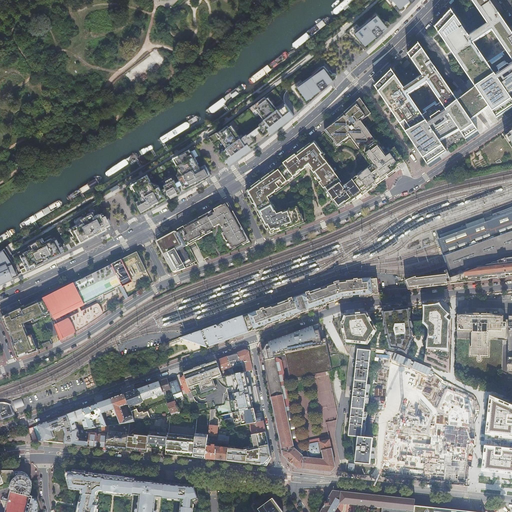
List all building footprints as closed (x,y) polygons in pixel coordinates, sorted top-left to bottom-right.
[(338,15),(354,0),(344,0),(334,10),(333,11),(333,12),(333,14),(334,15),(336,15),(337,15),(338,15)] [(381,0),(378,4),(346,32),(365,50),(367,48),(366,48),(354,33),(368,21),(375,15),(376,15),(382,20),(383,19),(385,22),(385,21),(386,21),(387,21),(388,21),(388,22),(389,22),(389,23),(390,24),(390,25),(389,25),(389,26),(401,14),(401,13),(400,13),(389,0),(381,0)] [(389,0),(400,13),(401,13),(401,14),(411,3),(401,11),(391,0),(389,0)] [(391,0),(401,11),(411,3),(414,0),(391,0)] [(511,31),(490,0),(471,0),(488,23),(469,36),(452,10),(435,28),(476,87),(480,94),(489,107),(497,118),(511,107),(511,98),(509,94),(511,91),(511,31)] [(375,15),(368,21),(354,33),(366,48),(367,48),(377,38),(367,46),(357,34),(370,23),(376,16),(375,15)] [(375,15),(376,16),(370,23),(357,34),(367,46),(377,38),(389,26),(389,25),(390,25),(390,24),(389,23),(389,22),(388,22),(388,21),(387,21),(386,21),(385,21),(385,22),(384,22),(384,23),(382,20),(376,15),(375,15)] [(293,43),(293,44),(293,45),(294,48),(295,48),(296,48),(329,22),(330,21),(330,20),(330,18),(329,18),(327,17),(326,17),(293,43)] [(460,130),(466,139),(479,130),(472,120),(458,101),(449,87),(419,43),(408,54),(423,75),(405,88),(392,70),(375,87),(428,165),(448,151),(441,141),(460,130)] [(249,81),(251,84),(253,84),(254,83),(286,59),(289,57),(289,56),(288,54),(287,53),(286,52),(285,52),(283,53),(250,79),(249,80),(249,81)] [(324,68),(323,66),(313,75),(295,88),(296,89),(306,103),(307,103),(307,104),(308,103),(321,92),(320,91),(307,101),(298,88),(314,76),(324,68)] [(324,66),(323,67),(324,68),(314,76),(298,88),(307,101),(320,91),(321,92),(336,78),(336,77),(337,77),(337,76),(337,75),(336,75),(336,74),(335,74),(335,73),(334,73),(333,73),(332,73),(332,74),(331,74),(328,71),(324,66)] [(210,115),(212,115),(245,90),(246,88),(246,86),(244,85),(242,85),(241,85),(240,86),(208,110),(207,111),(207,112),(207,114),(207,115),(208,115),(209,115),(210,115)] [(480,94),(476,87),(458,101),(472,120),(480,114),(489,107),(480,94)] [(275,88),(265,96),(266,98),(268,96),(276,106),(278,105),(280,107),(285,103),(275,88)] [(271,132),(271,133),(294,115),(286,104),(281,108),(280,107),(278,108),(276,106),(268,96),(266,98),(265,96),(255,103),(258,107),(256,108),(263,117),(265,119),(262,121),(259,123),(261,125),(261,126),(262,128),(264,126),(267,129),(267,128),(269,130),(271,132)] [(360,98),(344,113),(345,114),(347,116),(348,115),(347,113),(354,108),(356,106),(355,106),(362,101),(360,98)] [(371,114),(362,101),(355,106),(356,106),(354,108),(347,113),(348,115),(347,116),(346,117),(345,117),(343,114),(326,130),(333,139),(332,139),(334,142),(337,146),(343,142),(350,136),(355,142),(356,141),(362,149),(373,140),(368,134),(370,133),(361,121),(371,114)] [(253,105),(227,125),(228,127),(231,125),(239,136),(242,134),(243,136),(246,134),(247,135),(261,125),(259,123),(262,121),(260,119),(263,117),(256,108),(256,109),(253,105)] [(160,139),(159,140),(159,141),(160,143),(161,144),(162,144),(164,144),(200,121),(201,120),(201,119),(201,117),(200,116),(198,116),(197,116),(179,126),(163,136),(161,138),(160,139)] [(227,162),(229,164),(252,148),(250,146),(248,143),(250,142),(248,140),(250,138),(249,137),(247,135),(246,134),(243,136),(241,138),(239,136),(231,125),(228,127),(227,125),(221,129),(222,129),(218,132),(220,136),(219,137),(225,145),(227,148),(224,150),(221,152),(222,152),(223,154),(221,155),(223,157),(226,162),(227,162)] [(252,134),(253,135),(259,131),(258,129),(261,126),(261,125),(247,135),(249,137),(252,134)] [(261,126),(258,129),(259,131),(260,131),(263,135),(269,130),(267,128),(267,129),(264,126),(262,128),(261,126)] [(211,141),(220,154),(222,152),(221,152),(224,150),(222,148),(225,145),(219,137),(216,134),(218,132),(222,129),(221,129),(208,137),(211,141)] [(260,131),(254,136),(257,141),(250,146),(251,147),(261,139),(271,132),(269,130),(263,135),(260,131)] [(333,139),(326,130),(325,131),(331,138),(331,137),(332,139),(333,139)] [(252,134),(249,137),(250,138),(248,140),(250,142),(248,143),(250,146),(257,141),(254,136),(253,135),(252,134)] [(511,145),(505,135),(503,136),(511,149),(511,145)] [(404,160),(395,148),(386,155),(384,156),(381,152),(383,151),(382,150),(379,147),(374,140),(373,140),(362,149),(360,150),(361,151),(363,153),(369,160),(367,161),(370,164),(371,164),(372,166),(369,169),(368,168),(363,172),(363,171),(362,172),(360,174),(359,174),(358,174),(359,176),(357,177),(358,177),(360,180),(360,182),(366,190),(366,191),(367,192),(374,188),(373,186),(376,184),(377,185),(381,182),(380,181),(394,171),(394,170),(398,167),(397,166),(404,160)] [(285,165),(293,177),(294,177),(300,172),(306,168),(305,167),(309,164),(313,169),(311,170),(312,170),(316,176),(319,180),(319,179),(321,182),(325,188),(328,192),(327,193),(333,202),(338,208),(344,205),(352,202),(352,201),(362,194),(363,195),(364,195),(355,183),(353,180),(348,184),(347,185),(342,188),(337,181),(339,179),(334,172),(332,170),(329,167),(330,167),(329,166),(325,160),(324,160),(321,156),(324,153),(318,146),(316,143),(312,146),(310,143),(298,153),(299,154),(296,156),(295,155),(283,163),(285,165)] [(194,145),(189,148),(190,151),(191,150),(195,157),(198,164),(199,167),(205,164),(197,150),(194,145)] [(189,148),(175,156),(179,163),(176,165),(177,165),(177,164),(179,167),(182,173),(178,175),(179,178),(182,183),(185,189),(211,175),(206,166),(201,169),(199,167),(198,164),(195,157),(194,158),(190,151),(189,148)] [(361,151),(360,151),(371,166),(368,167),(368,168),(369,169),(372,166),(371,164),(370,164),(367,161),(369,160),(363,153),(361,151)] [(107,177),(108,177),(109,177),(110,177),(137,159),(138,157),(138,155),(136,154),(135,153),(133,154),(107,173),(106,174),(106,175),(107,177)] [(165,186),(162,181),(172,175),(175,181),(179,178),(178,175),(177,174),(178,173),(178,167),(179,167),(177,164),(177,165),(176,165),(173,158),(147,174),(152,183),(152,182),(157,185),(158,184),(159,186),(161,189),(165,186)] [(293,177),(285,165),(279,170),(287,181),(293,177)] [(399,169),(398,167),(394,170),(394,171),(380,181),(381,182),(399,169)] [(287,181),(279,170),(276,172),(271,176),(269,174),(262,179),(263,180),(261,182),(260,181),(251,187),(253,189),(249,192),(251,196),(249,197),(253,204),(254,204),(256,207),(254,207),(266,230),(269,229),(271,234),(277,232),(285,229),(290,228),(295,226),(299,224),(299,223),(303,221),(300,214),(297,207),(281,213),(277,214),(268,197),(272,195),(275,192),(276,192),(275,191),(281,187),(281,186),(287,182),(287,181)] [(147,174),(133,182),(137,188),(135,190),(139,196),(138,196),(140,199),(141,201),(142,202),(137,205),(140,212),(147,208),(148,210),(167,200),(163,193),(161,189),(159,186),(155,188),(152,183),(147,174)] [(172,175),(162,181),(165,186),(167,191),(171,197),(181,192),(177,185),(175,181),(172,175)] [(356,178),(353,180),(355,183),(364,195),(367,192),(366,191),(366,190),(360,182),(360,180),(358,177),(357,177),(356,178)] [(69,201),(70,201),(72,200),(74,199),(99,184),(100,182),(100,180),(99,180),(97,179),(95,180),(91,181),(71,193),(68,196),(67,198),(67,199),(67,200),(69,201)] [(344,185),(339,179),(337,181),(342,188),(347,185),(346,184),(344,185)] [(288,184),(287,182),(281,186),(281,187),(275,191),(276,192),(275,192),(276,193),(288,184)] [(131,183),(126,186),(135,202),(140,199),(138,196),(139,196),(135,190),(131,183)] [(182,183),(177,185),(181,192),(185,189),(182,183)] [(167,191),(163,193),(167,200),(171,197),(167,191)] [(363,195),(362,194),(352,201),(352,202),(353,203),(363,195)] [(273,196),(272,195),(268,197),(277,214),(281,213),(280,211),(277,212),(270,198),(273,196)] [(20,223),(20,224),(19,225),(20,226),(20,227),(21,228),(22,228),(24,228),(59,208),(60,207),(61,206),(61,205),(61,203),(59,202),(58,202),(56,202),(22,222),(20,223)] [(89,208),(56,228),(58,231),(42,240),(43,242),(50,238),(50,239),(53,237),(54,239),(57,244),(59,242),(61,245),(60,246),(63,252),(68,250),(65,244),(67,242),(71,248),(75,246),(72,240),(71,240),(70,237),(72,236),(69,231),(68,229),(71,228),(71,227),(78,223),(77,220),(79,219),(80,219),(86,216),(85,215),(91,212),(93,216),(97,214),(101,213),(101,215),(103,217),(105,216),(101,207),(99,203),(89,208)] [(242,244),(243,245),(250,242),(236,216),(234,217),(231,212),(228,207),(226,203),(214,210),(215,212),(213,213),(208,216),(207,214),(197,219),(183,226),(185,229),(179,232),(185,244),(189,242),(189,244),(192,243),(198,239),(198,240),(202,238),(202,237),(208,234),(207,233),(212,230),(211,229),(215,227),(220,224),(220,226),(224,233),(222,234),(227,242),(228,241),(230,244),(230,245),(231,244),(233,248),(236,246),(236,247),(242,244)] [(511,212),(441,239),(443,244),(445,251),(449,261),(452,268),(454,275),(511,253),(511,212)] [(72,240),(75,246),(91,237),(92,237),(91,236),(96,233),(97,235),(104,231),(102,227),(104,226),(109,224),(107,218),(104,220),(103,217),(101,215),(98,216),(97,214),(93,216),(91,217),(89,214),(86,216),(80,219),(79,219),(80,222),(78,223),(71,227),(71,228),(72,230),(69,231),(72,236),(72,237),(73,236),(74,238),(72,239),(72,240)] [(305,223),(301,214),(300,214),(303,221),(299,223),(299,224),(295,226),(295,227),(305,223)] [(0,242),(13,235),(14,234),(15,233),(15,232),(15,231),(14,230),(13,230),(11,230),(2,235),(0,235),(0,242)] [(186,268),(184,265),(191,262),(183,248),(187,246),(185,244),(179,232),(177,233),(177,232),(176,232),(176,231),(175,231),(174,232),(159,240),(159,241),(162,240),(165,245),(160,248),(165,257),(171,268),(172,270),(175,269),(176,271),(177,270),(178,271),(186,268)] [(29,245),(30,248),(28,249),(21,253),(21,254),(22,256),(19,257),(22,262),(24,262),(25,264),(22,265),(23,265),(25,270),(31,267),(32,268),(41,263),(42,263),(41,262),(46,259),(47,261),(47,260),(63,252),(60,246),(58,247),(57,244),(54,239),(51,240),(50,239),(50,238),(43,242),(41,243),(39,240),(35,241),(29,245)] [(443,244),(441,239),(437,240),(439,245),(442,252),(445,263),(450,276),(454,275),(452,268),(449,261),(445,251),(443,244)] [(165,245),(162,240),(159,241),(159,240),(156,241),(160,248),(165,245)] [(26,246),(12,255),(15,260),(21,274),(26,271),(25,270),(23,265),(22,266),(20,262),(22,262),(19,257),(18,255),(21,254),(21,253),(28,249),(26,246)] [(0,283),(18,275),(11,261),(4,250),(3,248),(0,250),(0,283)] [(137,252),(93,273),(43,298),(47,308),(50,314),(51,318),(54,316),(57,323),(56,324),(58,328),(60,327),(60,329),(62,332),(59,332),(62,339),(79,330),(97,319),(94,312),(93,311),(93,310),(92,310),(91,310),(90,310),(82,312),(77,314),(74,316),(70,317),(66,319),(64,320),(62,321),(59,314),(121,283),(122,285),(143,275),(142,273),(146,270),(137,252)] [(511,253),(454,275),(450,276),(450,277),(450,282),(450,283),(481,279),(502,277),(501,275),(511,274),(511,253)] [(416,277),(405,281),(407,280),(409,286),(419,285),(419,286),(443,284),(442,280),(444,280),(446,280),(447,282),(450,282),(450,277),(446,266),(443,267),(445,272),(441,274),(441,275),(435,276),(428,277),(420,278),(416,279),(416,277)] [(372,295),(379,294),(378,290),(377,278),(375,279),(372,277),(339,281),(243,315),(248,329),(249,332),(256,330),(267,326),(284,319),(291,317),(290,315),(294,314),(295,313),(295,314),(300,312),(302,313),(309,311),(309,309),(314,307),(315,306),(319,305),(326,303),(326,302),(332,299),(333,300),(342,297),(342,296),(348,296),(349,297),(353,297),(354,296),(358,295),(358,294),(364,294),(364,296),(372,295)] [(407,280),(405,281),(408,288),(408,289),(423,288),(423,287),(419,288),(419,286),(419,285),(409,286),(407,280)] [(316,309),(327,305),(327,304),(343,298),(349,297),(348,296),(342,296),(342,297),(333,300),(332,299),(326,302),(326,303),(319,305),(315,306),(314,307),(309,309),(309,311),(315,308),(316,309)] [(36,302),(18,310),(19,313),(16,314),(15,313),(4,318),(5,322),(10,331),(12,330),(16,343),(15,343),(13,344),(18,358),(36,351),(34,346),(35,346),(35,345),(31,335),(29,336),(27,336),(23,324),(24,323),(32,320),(34,319),(35,321),(38,320),(44,317),(43,315),(49,312),(50,315),(50,314),(47,308),(43,298),(44,301),(40,303),(37,304),(36,302)] [(74,316),(77,314),(82,312),(90,310),(91,310),(92,310),(93,310),(93,311),(94,312),(97,319),(103,315),(103,314),(103,312),(99,304),(97,304),(64,320),(66,319),(70,317),(74,316)] [(439,306),(425,308),(424,320),(429,321),(428,337),(427,361),(447,369),(449,323),(444,318),(448,314),(439,306)] [(398,348),(405,351),(411,339),(411,336),(410,322),(409,310),(384,312),(385,322),(387,330),(390,348),(398,348)] [(284,320),(295,316),(302,313),(300,312),(295,314),(295,313),(294,314),(290,315),(291,317),(284,319),(284,320)] [(469,331),(469,332),(471,332),(470,354),(470,356),(477,356),(477,357),(477,358),(477,359),(477,360),(478,360),(478,361),(479,361),(480,361),(480,360),(480,356),(488,356),(488,354),(488,340),(491,340),(502,340),(508,341),(509,324),(502,324),(502,323),(503,323),(503,320),(503,316),(486,315),(480,315),(475,314),(475,315),(457,315),(457,332),(462,332),(462,330),(469,331)] [(248,329),(243,315),(171,341),(173,344),(182,341),(181,338),(184,337),(189,339),(207,347),(219,343),(218,340),(218,339),(248,329)] [(366,315),(347,317),(346,319),(344,325),(346,337),(347,341),(367,342),(373,331),(374,330),(370,323),(366,315)] [(424,320),(410,322),(411,336),(428,337),(429,321),(424,320)] [(260,346),(264,361),(275,358),(273,355),(283,353),(322,346),(317,321),(313,323),(301,327),(259,341),(260,346)] [(385,322),(370,323),(374,330),(373,331),(387,330),(385,322)] [(245,332),(249,332),(248,329),(218,339),(218,340),(222,339),(226,339),(229,338),(232,337),(238,334),(241,333),(243,332),(245,332)] [(181,338),(182,341),(185,340),(207,347),(189,339),(184,337),(181,338)] [(322,346),(283,353),(289,380),(316,374),(327,371),(330,371),(324,344),(322,346)] [(241,363),(251,361),(249,352),(246,350),(243,351),(237,353),(241,363)] [(241,363),(237,353),(234,355),(228,357),(231,367),(235,365),(241,363)] [(232,369),(231,367),(228,357),(224,358),(217,361),(223,377),(225,376),(234,374),(232,369)] [(297,468),(331,472),(336,467),(332,449),(322,451),(324,460),(307,458),(305,458),(305,457),(304,457),(302,455),(302,454),(298,450),(297,451),(294,448),(285,403),(275,358),(264,361),(283,456),(291,463),(297,468)] [(213,381),(223,377),(217,361),(200,367),(184,373),(186,378),(190,389),(199,386),(202,392),(216,387),(213,381)] [(244,372),(245,372),(253,370),(252,366),(251,361),(241,363),(244,372)] [(225,376),(229,395),(251,390),(251,388),(249,387),(248,387),(248,384),(245,372),(244,372),(234,374),(225,376)] [(186,394),(191,392),(190,389),(186,378),(185,376),(182,377),(183,378),(181,379),(186,394)] [(171,389),(169,385),(167,379),(164,380),(159,382),(163,392),(171,389)] [(163,393),(163,392),(159,382),(148,385),(139,389),(143,400),(163,393)] [(183,396),(181,390),(178,382),(169,385),(171,389),(173,393),(175,399),(183,396)] [(131,413),(132,416),(133,418),(135,422),(145,420),(151,419),(148,412),(144,414),(143,412),(140,413),(138,412),(136,408),(134,408),(133,406),(135,405),(141,403),(143,402),(143,401),(143,400),(139,389),(124,394),(128,405),(129,408),(131,413)] [(385,431),(381,472),(463,483),(469,401),(445,389),(415,413),(407,409),(398,433),(385,431)] [(229,395),(233,413),(253,409),(251,397),(250,394),(251,394),(252,393),(251,390),(229,395)] [(187,406),(195,403),(191,392),(186,394),(183,396),(187,406)] [(130,423),(135,422),(133,418),(132,416),(125,418),(121,407),(128,405),(124,394),(111,399),(115,409),(118,415),(121,424),(130,423)] [(511,440),(511,406),(487,397),(483,439),(511,442),(511,440)] [(21,398),(12,401),(14,406),(15,409),(24,405),(21,398)] [(115,409),(111,399),(105,401),(98,404),(102,414),(109,411),(109,412),(111,412),(113,417),(118,415),(115,409)] [(0,420),(15,416),(12,407),(10,407),(9,405),(11,405),(10,405),(10,404),(9,404),(8,404),(7,403),(6,403),(5,403),(4,403),(3,403),(2,403),(1,402),(0,402),(0,420)] [(167,404),(171,414),(175,413),(176,412),(179,411),(176,402),(167,404)] [(305,458),(307,458),(308,455),(307,455),(306,455),(305,454),(304,453),(303,452),(303,451),(302,450),(301,449),(300,449),(299,448),(298,448),(297,447),(296,446),(296,444),(295,443),(287,402),(285,403),(294,448),(297,451),(298,450),(302,454),(302,455),(304,457),(305,457),(305,458)] [(107,426),(102,414),(98,404),(91,406),(83,409),(90,429),(96,428),(93,421),(94,420),(97,419),(99,419),(101,426),(101,427),(107,426)] [(90,429),(83,409),(76,412),(68,415),(68,416),(72,428),(74,432),(81,430),(80,428),(77,428),(75,422),(76,422),(77,422),(78,422),(79,422),(79,421),(80,421),(80,420),(82,420),(85,430),(88,429),(90,429)] [(252,435),(266,432),(265,428),(263,421),(260,422),(259,418),(255,419),(253,409),(233,413),(236,427),(250,424),(252,435)] [(66,431),(72,428),(68,416),(62,419),(66,431)] [(66,431),(62,419),(49,422),(57,443),(69,443),(74,443),(75,438),(74,432),(72,428),(66,431)] [(194,456),(193,457),(206,459),(208,442),(208,438),(210,422),(197,421),(196,437),(194,456)] [(51,442),(57,443),(49,422),(38,426),(44,442),(51,442)] [(116,449),(127,450),(129,438),(130,423),(121,424),(109,426),(108,432),(108,435),(106,448),(116,449)] [(44,442),(38,426),(34,427),(38,441),(44,442)] [(210,426),(208,438),(210,438),(211,437),(213,437),(213,436),(217,436),(218,427),(214,426),(210,426)] [(272,461),(267,441),(266,432),(252,435),(253,440),(251,440),(253,447),(245,451),(239,450),(239,457),(238,462),(267,465),(272,461)] [(106,448),(108,435),(100,434),(100,435),(98,435),(98,437),(97,437),(97,434),(90,433),(90,434),(89,439),(89,445),(88,446),(96,447),(97,447),(106,448)] [(148,446),(167,449),(168,434),(150,433),(149,438),(148,446)] [(196,437),(168,434),(166,454),(180,456),(186,456),(186,455),(194,456),(196,437)] [(82,444),(89,445),(89,439),(85,439),(85,435),(81,435),(81,438),(75,438),(74,443),(82,444)] [(139,452),(148,452),(148,446),(149,438),(148,438),(139,437),(139,439),(129,438),(127,450),(139,452)] [(322,451),(332,449),(329,438),(327,438),(329,447),(319,449),(320,456),(308,455),(307,458),(324,460),(322,451)] [(208,442),(206,459),(212,459),(217,460),(218,447),(215,447),(215,443),(208,442)] [(511,447),(482,445),(480,471),(511,473),(511,447)] [(218,447),(217,460),(222,460),(227,461),(228,456),(228,455),(229,448),(218,447)] [(228,455),(239,457),(239,450),(229,448),(228,455)] [(13,477),(15,476),(13,471),(13,469),(0,469),(0,474),(1,477),(0,476),(0,483),(0,484),(0,483),(0,511),(3,511),(4,509),(3,506),(0,499),(7,500),(9,489),(9,487),(9,485),(9,483),(10,481),(11,480),(12,478),(13,477)] [(104,490),(106,477),(84,475),(85,474),(83,474),(73,473),(68,478),(72,489),(83,490),(83,494),(81,502),(80,506),(78,511),(97,511),(99,506),(96,505),(96,504),(97,504),(98,500),(98,495),(98,492),(100,490),(104,490)] [(24,511),(28,495),(30,488),(31,486),(31,484),(30,482),(29,480),(28,479),(27,478),(26,476),(24,476),(22,475),(20,475),(18,475),(16,475),(15,476),(13,477),(12,478),(11,480),(10,481),(9,483),(9,485),(9,487),(9,489),(7,500),(0,499),(3,506),(5,506),(4,509),(3,511),(24,511)] [(133,494),(135,480),(124,479),(113,478),(106,477),(104,490),(104,491),(133,494)] [(156,496),(157,496),(159,483),(159,482),(152,482),(151,482),(135,480),(133,494),(137,495),(137,494),(139,494),(139,495),(140,495),(140,498),(141,498),(140,505),(139,505),(139,509),(136,508),(135,511),(156,511),(157,511),(154,510),(156,496)] [(194,489),(195,486),(183,485),(171,484),(164,483),(163,497),(182,499),(180,511),(192,511),(194,503),(193,503),(193,502),(193,500),(197,498),(198,498),(194,489)] [(413,511),(414,506),(415,500),(333,491),(320,511),(334,511),(335,511),(338,507),(340,503),(382,508),(408,511),(413,511)] [(36,511),(37,509),(36,509),(37,506),(37,505),(37,504),(37,502),(37,501),(36,501),(36,500),(35,497),(33,496),(32,497),(30,497),(31,496),(28,495),(24,511),(36,511)] [(282,511),(283,511),(273,498),(258,509),(260,511),(282,511)]
